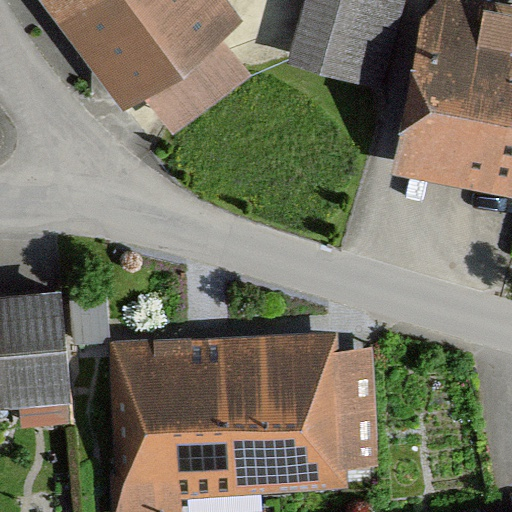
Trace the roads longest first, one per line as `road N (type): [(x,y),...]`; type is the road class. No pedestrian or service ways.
road 1 (unclassified): [(128,204),(511,326)]
road 2 (unclassified): [(128,204),(0,61)]
road 3 (unclassified): [(0,198),(128,204)]
